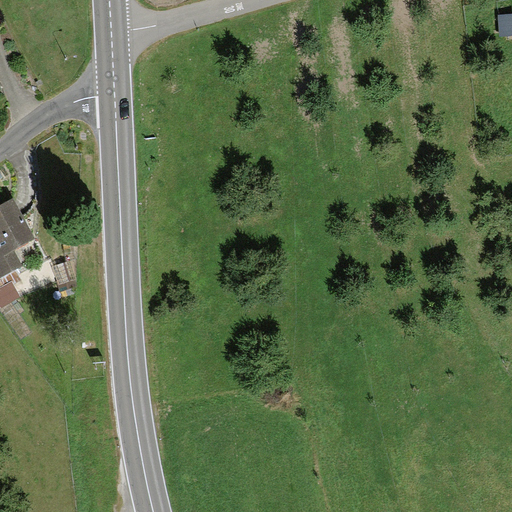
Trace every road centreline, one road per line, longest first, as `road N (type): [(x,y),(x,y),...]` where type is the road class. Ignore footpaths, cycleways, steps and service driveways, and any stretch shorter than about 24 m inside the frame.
road 1 (primary): [(151,511),(131,402),(114,88)]
road 2 (residential): [(111,32),(244,0)]
road 3 (unclassified): [(0,152),(86,92),(114,88)]
